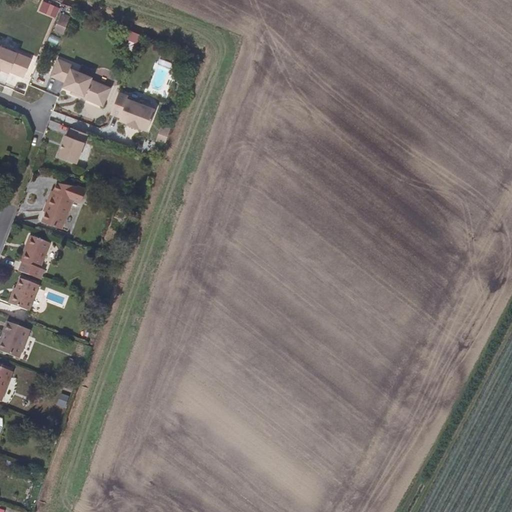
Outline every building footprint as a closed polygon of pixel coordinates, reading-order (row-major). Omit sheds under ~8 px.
[(43,0),(39,11),(56,18),(60,8),(43,0)] [(23,76),(30,57),(0,45),(0,68),(8,72),(9,70),(23,76)] [(108,89),(110,84),(95,78),(96,75),(90,73),(70,65),(72,62),(64,59),(57,56),(50,74),(64,80),(63,84),(74,88),(83,92),(82,94),(87,96),(94,99),(95,95),(105,99),(108,89)] [(149,120),(155,105),(127,94),(129,92),(119,88),(111,110),(120,113),(119,116),(127,119),(127,121),(143,127),(143,126),(147,127),(149,120)] [(75,160),(86,130),(70,124),(67,132),(64,131),(57,153),(75,160)] [(156,141),(165,144),(171,127),(162,124),(156,141)] [(60,227),(64,214),(71,196),(49,189),(44,204),(46,205),(44,211),(40,220),(60,227)] [(38,265),(48,239),(27,232),(23,243),(26,244),(21,259),(38,265)] [(21,259),(26,244),(23,243),(18,258),(21,259)] [(27,308),(37,282),(18,275),(14,286),(8,301),(27,308)] [(8,301),(14,286),(10,284),(5,301),(8,301)] [(0,348),(18,355),(28,327),(5,319),(1,330),(4,332),(0,340),(0,348)] [(0,394),(4,396),(14,365),(0,359),(0,394)]
